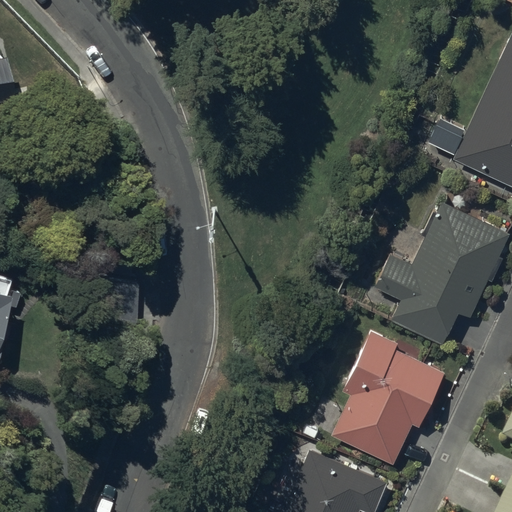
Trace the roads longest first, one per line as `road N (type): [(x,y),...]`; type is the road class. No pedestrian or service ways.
road 1 (residential): [(73,0),(129,61),(170,153),(189,298),(187,339),(124,511)]
road 2 (residential): [(511,319),(422,511)]
